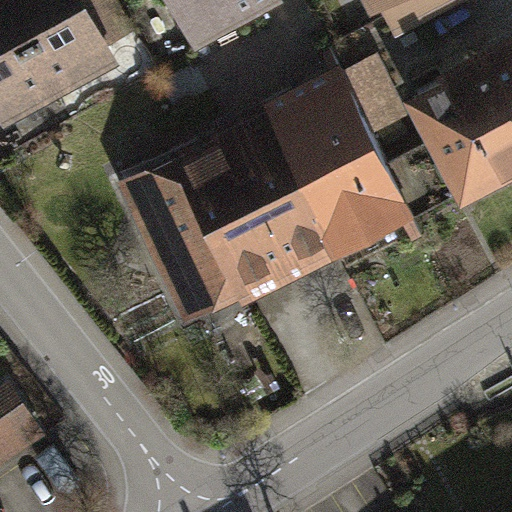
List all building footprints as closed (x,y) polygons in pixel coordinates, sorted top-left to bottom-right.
[(5,0),(0,0),(0,100),(49,76),(5,0)] [(81,0),(5,0),(49,76),(106,44),(81,0)] [(168,0),(191,41),(268,0),(168,0)] [(449,0),(379,0),(394,28),(449,0)] [(511,43),(410,97),(463,196),(511,170),(511,43)] [(377,56),(342,72),(371,129),(405,112),(377,56)] [(342,72),(264,111),(329,244),(408,205),(371,129),(342,72)] [(264,111),(124,179),(189,312),(329,244),(264,111)] [(14,385),(0,393),(0,444),(4,451),(41,426),(14,385)]
